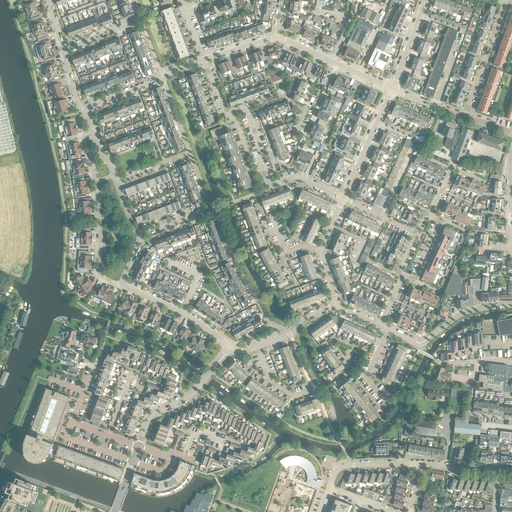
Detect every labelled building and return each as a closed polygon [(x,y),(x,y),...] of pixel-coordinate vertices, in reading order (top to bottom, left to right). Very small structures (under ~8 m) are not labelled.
[(25,5),(27,11),(36,8),(35,5),(38,4),(36,0),(29,0),(26,1),(27,5),(25,5)] [(130,0),(120,4),(121,8),(131,5),(129,1),(130,0)] [(219,4),(216,6),(220,16),(225,14),(225,13),(228,12),(223,0),(221,1),(221,3),(218,4),(219,4)] [(226,0),(223,0),(228,12),(231,11),(236,10),(232,0),(231,0),(230,0),(229,0),(228,0),(227,1),(226,0)] [(291,1),(290,7),(301,8),(302,1),(297,0),(296,2),(291,1)] [(437,9),(439,10),(442,0),(435,0),(434,6),(437,7),(437,9)] [(441,9),(445,10),(449,1),(447,0),(442,0),(439,10),(441,11),(441,9)] [(449,13),(451,14),(455,3),(449,1),(445,10),(449,12),(449,13)] [(496,7),(493,6),(494,3),(487,2),(486,7),(484,9),(494,13),(496,7)] [(461,5),(455,3),(451,14),(450,17),(452,17),(453,15),(453,13),(457,15),(461,5)] [(121,8),(123,13),(132,10),(131,5),(121,8)] [(209,5),(206,6),(211,18),(214,17),(215,18),(220,16),(216,6),(213,7),(213,6),(210,7),(209,5)] [(407,15),(409,10),(398,5),(396,10),(407,15)] [(460,18),(462,19),(467,7),(461,5),(457,15),(461,16),(460,18)] [(211,18),(206,6),(204,7),(204,9),(202,10),(202,11),(199,12),(202,19),(199,20),(200,23),(208,20),(208,19),(211,18)] [(181,13),(179,7),(174,9),(173,7),(160,12),(178,60),(196,53),(193,46),(189,48),(187,43),(191,41),(189,36),(185,38),(184,34),(188,32),(186,27),(181,28),(180,24),(184,22),(182,17),(178,19),(176,14),(181,13)] [(300,16),(301,8),(290,7),(289,12),(295,13),(295,15),(300,16)] [(472,9),(467,7),(462,19),(464,19),(465,17),(469,19),(472,9)] [(38,11),(36,8),(27,11),(29,17),(31,16),(32,20),(42,17),(40,11),(38,11)] [(360,16),(377,24),(381,16),(364,8),(360,16)] [(486,14),(485,16),(492,18),(494,13),(484,9),(483,12),(486,14)] [(134,15),(132,10),(123,13),(125,18),(134,15)] [(272,16),(272,11),(264,10),(263,14),(264,15),(264,20),(270,21),(271,15),(272,16)] [(407,15),(396,10),(394,15),(404,20),(407,15)] [(110,14),(105,15),(109,24),(113,22),(110,14)] [(394,15),(392,20),(402,24),(404,20),(394,15)] [(95,17),(90,19),(93,27),(98,26),(99,28),(95,17)] [(95,17),(99,28),(104,26),(101,17),(96,19),(95,17)] [(34,32),(43,29),(42,25),(45,25),(43,19),(35,21),(36,24),(32,26),(34,32)] [(359,19),(355,26),(371,33),(374,26),(359,19)] [(257,20),(253,22),(257,33),(261,31),(257,20)] [(262,21),(258,23),(257,20),(261,31),(265,29),(265,28),(269,27),(270,23),(263,22),(262,21)] [(392,20),(393,21),(391,25),(390,24),(389,25),(400,29),(402,24),(392,20)] [(295,33),(296,31),(299,33),(301,28),(295,25),(295,22),(292,21),(291,21),(288,21),(287,29),(295,33)] [(488,29),(490,24),(483,21),(483,22),(480,21),(479,23),(482,25),(481,27),(488,29)] [(427,23),(425,29),(435,33),(436,29),(439,29),(441,25),(435,23),(434,26),(427,23)] [(249,24),(244,25),(248,36),(253,34),(249,24)] [(244,37),(248,36),(244,25),(244,26),(240,27),(244,37)] [(389,25),(387,30),(398,34),(400,29),(389,25)] [(459,32),(465,34),(467,28),(467,27),(467,25),(461,26),(459,26),(460,29),(459,32)] [(69,36),(74,35),(71,26),(66,28),(69,36)] [(303,37),(308,39),(313,29),(306,26),(304,31),(305,32),(303,37)] [(358,52),(359,53),(362,54),(371,33),(355,26),(349,39),(347,44),(353,46),(351,50),(358,53),(358,52)] [(458,32),(448,28),(446,33),(456,36),(458,32)] [(43,29),(34,32),(36,38),(38,37),(39,40),(49,37),(47,31),(44,32),(43,29)] [(231,29),(227,30),(231,40),(235,39),(235,41),(236,40),(231,29)] [(236,40),(240,39),(236,29),(232,30),(231,29),(236,40)] [(319,33),(313,29),(308,39),(313,41),(316,36),(317,37),(319,33)] [(429,38),(428,40),(434,42),(436,38),(433,36),(435,33),(425,29),(423,35),(429,38)] [(479,33),(478,36),(485,39),(487,33),(478,30),(477,33),(479,33)] [(129,39),(132,38),(141,35),(139,31),(128,35),(129,39)] [(219,33),(219,35),(222,44),(227,42),(223,32),(219,33)] [(444,37),(454,41),(456,37),(446,33),(444,37)] [(320,45),(326,47),(331,35),(330,37),(323,34),(321,39),(323,40),(320,45)] [(391,47),(395,40),(396,37),(389,34),(388,37),(382,34),(378,41),(391,47)] [(130,39),(131,43),(142,39),(141,35),(132,38),(130,39)] [(337,40),(336,40),(337,38),(337,37),(332,35),(331,35),(326,47),(331,49),(333,44),(335,45),(337,40)] [(477,39),(476,41),(483,44),(485,39),(478,36),(476,35),(475,38),(477,39)] [(444,37),(443,42),(452,46),(454,41),(444,37)] [(501,45),(499,51),(507,54),(511,40),(511,39),(504,37),(501,43),(501,42),(500,45),(501,45)] [(120,38),(115,40),(118,49),(123,47),(120,38)] [(38,46),(40,52),(50,49),(49,46),(51,45),(49,39),(39,42),(40,46),(38,46)] [(133,48),(135,47),(144,43),(142,39),(131,43),(133,48)] [(113,51),(118,49),(115,40),(110,42),(113,51)] [(433,46),(434,42),(428,40),(427,43),(421,40),(419,46),(428,50),(430,46),(433,46)] [(375,48),(376,48),(382,51),(388,54),(391,47),(378,41),(375,48)] [(110,42),(105,43),(109,54),(109,52),(113,51),(110,42)] [(443,42),(441,47),(451,50),(452,46),(443,42)] [(145,48),(144,43),(135,47),(133,48),(134,52),(145,48)] [(356,60),(359,53),(358,52),(358,53),(351,50),(353,46),(347,44),(346,47),(349,49),(346,55),(345,55),(356,60)] [(423,55),(422,57),(428,59),(430,55),(427,53),(428,50),(419,46),(416,52),(423,55)] [(101,47),(96,49),(100,58),(104,56),(101,47)] [(449,55),(451,50),(441,47),(439,51),(449,55)] [(479,55),(481,49),(474,47),(472,53),(479,55)] [(134,52),(136,56),(147,52),(145,48),(134,52)] [(270,55),(267,56),(270,63),(274,62),(273,57),(275,56),(278,57),(281,50),(276,48),(274,49),(274,48),(268,50),(270,55)] [(368,66),(374,68),(382,51),(376,48),(368,66)] [(51,53),(50,49),(40,52),(42,58),(44,58),(45,61),(55,58),(53,52),(51,53)] [(100,60),(99,58),(100,58),(96,49),(92,51),(96,62),(100,60)] [(257,52),(257,53),(260,62),(263,61),(266,65),(270,63),(267,56),(265,57),(262,51),(261,52),(261,50),(257,52)] [(92,51),(87,52),(90,61),(92,61),(93,63),(96,62),(92,51)] [(439,51),(437,56),(447,60),(449,55),(439,51)] [(495,59),(496,59),(493,65),(502,68),(507,54),(499,51),(496,57),(496,56),(495,59)] [(90,64),(90,62),(90,61),(87,52),(82,54),(86,65),(90,64)] [(138,60),(149,56),(147,52),(136,56),(138,60)] [(251,62),(254,69),(255,73),(255,75),(259,74),(256,68),(257,67),(257,63),(260,62),(257,53),(252,55),(254,61),(251,62)] [(285,62),(288,64),(292,55),(287,53),(284,58),(282,57),(279,63),(283,65),(285,62)] [(82,54),(77,56),(80,65),(85,63),(86,65),(82,54)] [(291,69),(294,70),(297,64),(295,63),(297,57),(292,55),(288,64),(291,65),(291,69)] [(478,58),(469,55),(467,61),(476,64),(478,58)] [(72,58),(75,67),(80,65),(77,56),(72,58)] [(138,60),(139,64),(150,60),(149,56),(138,60)] [(246,56),(241,58),(244,67),(247,66),(250,70),(254,69),(251,62),(249,63),(246,56)] [(436,61),(445,64),(447,60),(437,56),(436,61)] [(235,67),(238,74),(241,72),(241,68),(244,67),(241,58),(240,58),(240,57),(236,59),(236,60),(238,65),(235,67)] [(412,63),(422,67),(423,63),(427,63),(428,59),(422,57),(421,60),(415,57),(412,63)] [(44,67),(46,73),(56,70),(55,67),(57,66),(55,60),(45,63),(46,67),(44,67)] [(139,64),(141,69),(152,65),(150,60),(139,64)] [(301,69),(304,71),(307,62),(302,60),(300,65),(297,64),(294,70),(298,72),(301,69)] [(230,61),(224,63),(227,72),(231,71),(234,75),(235,78),(238,76),(237,74),(238,74),(235,67),(232,68),(230,61)] [(436,61),(434,66),(444,69),(445,64),(436,61)] [(476,64),(467,61),(466,61),(465,64),(468,65),(467,67),(474,69),(476,64)] [(306,76),(310,78),(313,71),(310,70),(313,64),(307,62),(304,71),(307,72),(306,76)] [(218,72),(221,79),(225,77),(225,73),(227,72),(224,63),(219,65),(221,71),(218,72)] [(417,72),(416,74),(425,78),(426,75),(424,72),(423,71),(424,68),(422,67),(412,63),(410,69),(417,72)] [(142,73),(145,72),(153,69),(152,65),(141,69),(142,73)] [(432,70),(442,74),(444,69),(434,66),(432,70)] [(462,71),(465,72),(472,75),(474,69),(467,67),(464,66),(462,71)] [(316,76),(319,78),(323,69),(318,67),(315,72),(313,71),(310,78),(313,79),(316,76)] [(489,76),(487,82),(496,86),(501,71),(492,68),(490,74),(489,74),(488,76),(489,76)] [(328,72),(323,69),(319,78),(322,79),(322,83),(326,85),(329,78),(326,77),(328,72)] [(56,70),(46,73),(48,79),(50,79),(51,82),(61,79),(59,73),(57,74),(56,70)] [(432,70),(431,75),(440,78),(442,74),(432,70)] [(132,72),(127,73),(130,82),(135,81),(132,72)] [(463,78),(470,80),(472,75),(465,72),(463,78)] [(121,73),(117,75),(121,86),(126,84),(122,75),(121,73)] [(122,75),(126,84),(130,82),(127,73),(122,75)] [(186,78),(188,83),(198,78),(198,77),(196,74),(186,78)] [(406,80),(416,84),(419,85),(421,79),(424,80),(425,78),(416,74),(415,77),(408,74),(406,80)] [(116,75),(112,77),(115,86),(116,86),(116,87),(120,85),(121,86),(117,75),(116,75)] [(440,78),(431,75),(429,79),(439,83),(440,78)] [(188,83),(189,87),(200,84),(199,79),(202,78),(201,76),(198,77),(198,78),(188,83)] [(333,87),(339,89),(344,79),(343,79),(343,78),(339,76),(338,77),(333,87)] [(109,89),(109,88),(111,88),(107,79),(106,77),(102,78),(106,89),(106,90),(109,89)] [(112,77),(107,79),(111,88),(115,86),(112,77)] [(102,81),(98,82),(101,91),(106,89),(102,78),(101,78),(102,81)] [(349,82),(348,82),(349,81),(344,79),(339,89),(345,92),(349,82)] [(437,88),(439,83),(429,79),(427,84),(437,88)] [(96,93),(97,93),(97,94),(99,93),(99,92),(101,91),(98,82),(97,82),(97,80),(92,82),(96,93)] [(299,80),(297,85),(306,89),(308,84),(299,80)] [(413,91),(416,84),(406,80),(404,86),(411,89),(410,91),(413,91)] [(60,81),(54,83),(54,85),(50,86),(51,90),(50,90),(51,93),(53,97),(55,97),(56,97),(56,96),(63,94),(62,90),(61,90),(60,87),(63,86),(62,83),(60,83),(60,81)] [(261,83),(261,86),(265,94),(269,92),(265,81),(261,83)] [(462,81),(460,87),(466,89),(468,84),(462,81)] [(93,84),(88,86),(91,95),(96,93),(92,82),(93,84)] [(491,100),(496,86),(487,82),(485,88),(484,88),(483,90),(484,90),(482,96),(491,100)] [(202,87),(200,84),(189,87),(191,92),(202,88),(202,87)] [(423,87),(422,88),(435,92),(437,88),(427,84),(426,88),(423,87)] [(304,93),(306,89),(297,85),(295,89),(304,93)] [(83,88),(86,97),(91,95),(88,86),(83,88)] [(193,97),(204,93),(202,89),(205,88),(204,86),(202,87),(202,88),(191,92),(191,93),(191,94),(192,95),(193,96),(193,97)] [(374,95),(375,93),(367,89),(367,88),(362,86),(360,92),(373,98),(374,98),(375,95),(374,95)] [(466,89),(460,87),(456,86),(455,89),(459,90),(458,92),(465,95),(466,89)] [(160,87),(151,90),(149,91),(151,96),(153,95),(162,92),(160,87)] [(251,87),(252,89),(255,97),(260,96),(257,87),(254,88),(254,87),(251,87)] [(242,91),(245,101),(250,99),(247,91),(246,88),(242,90),(242,91)] [(435,92),(422,88),(421,93),(433,97),(435,92)] [(295,89),(293,94),(302,98),(304,93),(295,89)] [(241,103),(245,101),(242,91),(240,92),(239,90),(236,92),(237,95),(241,103)] [(457,96),(456,98),(463,100),(465,95),(458,92),(458,93),(455,91),(453,95),(457,96)] [(153,95),(155,100),(164,97),(162,92),(153,95)] [(373,99),(373,98),(360,92),(356,100),(362,103),(363,101),(370,104),(371,102),(372,102),(373,99)] [(206,98),(205,97),(204,93),(193,97),(194,102),(206,98)] [(293,94),(291,99),(300,103),(302,98),(293,94)] [(194,102),(196,107),(207,103),(206,99),(209,98),(208,96),(205,97),(206,98),(194,102)] [(486,114),(491,100),(482,96),(480,102),(479,102),(478,104),(479,105),(477,111),(486,114)] [(166,102),(164,97),(155,100),(157,105),(166,102)] [(336,108),(334,107),(336,102),(326,97),(323,103),(336,109),(336,108)] [(463,100),(456,98),(453,97),(450,104),(456,106),(456,104),(461,106),(463,100)] [(55,103),(56,106),(54,106),(55,109),(56,109),(57,114),(59,113),(59,114),(60,113),(68,111),(66,106),(65,104),(68,103),(67,99),(55,103)] [(144,108),(141,99),(136,101),(139,110),(144,108)] [(136,101),(131,103),(135,112),(139,110),(136,101)] [(292,112),(291,110),(288,101),(283,103),(286,112),(287,114),(292,112)] [(156,111),(159,110),(167,106),(166,102),(157,105),(155,106),(156,111)] [(4,103),(0,103),(0,153),(15,150),(4,103)] [(131,103),(126,105),(130,114),(130,116),(135,114),(135,112),(131,103)] [(196,107),(198,111),(209,107),(209,106),(207,103),(196,107)] [(278,105),(281,114),(286,112),(283,103),(278,105)] [(321,106),(322,107),(321,108),(327,111),(325,114),(329,116),(332,117),(336,109),(323,103),(322,103),(321,106)] [(357,104),(354,109),(366,115),(366,114),(367,114),(368,112),(367,111),(368,109),(357,104)] [(397,118),(397,117),(402,106),(396,104),(391,115),(397,118)] [(210,108),(212,107),(211,105),(209,106),(209,107),(198,111),(200,116),(211,112),(210,108)] [(278,105),(273,107),(276,115),(281,114),(278,105)] [(122,106),(117,108),(120,117),(125,115),(122,106)] [(400,116),(404,118),(408,109),(402,106),(397,117),(399,118),(400,116)] [(272,117),(276,115),(273,107),(268,108),(272,117)] [(117,108),(112,110),(115,119),(120,117),(117,108)] [(272,117),(268,108),(263,109),(263,110),(267,119),(272,117)] [(261,110),(261,111),(259,112),(262,121),(267,119),(263,110),(263,109),(261,110)] [(351,117),(357,120),(358,118),(363,120),(364,118),(365,118),(366,115),(354,109),(353,113),(351,112),(349,117),(351,117)] [(406,121),(408,122),(413,111),(408,109),(404,118),(407,120),(406,121)] [(107,112),(111,121),(115,119),(112,110),(107,112)] [(104,113),(102,114),(106,123),(107,125),(111,123),(111,121),(107,112),(107,111),(104,112),(104,113)] [(161,114),(162,119),(171,116),(169,111),(161,114)] [(329,116),(325,114),(319,111),(318,114),(317,114),(316,116),(317,117),(321,119),(319,122),(322,123),(327,125),(328,122),(327,122),(329,116)] [(415,123),(419,114),(413,111),(408,122),(410,123),(411,121),(415,123)] [(200,116),(202,121),(213,117),(212,116),(211,112),(200,116)] [(101,124),(106,123),(102,114),(98,115),(101,124)] [(418,127),(420,127),(425,116),(419,114),(415,123),(419,125),(418,127)] [(202,121),(204,126),(211,123),(215,122),(213,118),(216,117),(215,115),(212,116),(213,117),(202,121)] [(162,125),(173,121),(171,116),(162,119),(160,120),(162,125)] [(426,128),(427,128),(431,119),(425,116),(420,127),(422,128),(423,127),(426,128)] [(351,117),(347,125),(359,130),(361,127),(360,127),(361,125),(356,123),(357,120),(351,117)] [(64,131),(77,128),(76,125),(75,125),(74,122),(71,123),(70,119),(61,121),(64,131)] [(162,125),(164,130),(175,126),(173,121),(162,125)] [(452,158),(462,162),(463,159),(466,160),(467,158),(468,156),(469,153),(470,150),(466,149),(470,139),(477,141),(476,142),(501,151),(504,142),(487,136),(488,134),(485,132),(484,134),(480,133),(479,135),(472,133),(473,132),(463,128),(462,131),(455,129),(456,124),(447,121),(442,135),(448,137),(444,147),(453,150),(452,153),(454,153),(452,158)] [(314,123),(311,129),(321,134),(322,134),(325,129),(327,130),(329,126),(327,125),(322,123),(320,126),(314,123)] [(358,131),(359,130),(347,125),(345,131),(343,130),(342,132),(349,136),(350,136),(351,134),(356,136),(357,134),(358,134),(359,131),(358,131)] [(146,127),(147,130),(150,139),(155,137),(152,128),(149,129),(148,126),(146,127)] [(164,130),(165,134),(176,130),(175,126),(164,130)] [(249,184),(256,181),(254,177),(248,179),(245,172),(252,169),(250,164),(243,167),(240,160),(247,157),(245,152),(238,155),(235,147),(242,145),(241,140),(234,143),(231,135),(238,133),(237,130),(230,132),(229,128),(224,130),(223,126),(210,131),(213,139),(219,137),(239,192),(251,187),(249,184)] [(268,131),(270,136),(279,132),(277,127),(268,131)] [(66,140),(75,138),(74,135),(77,134),(76,131),(77,131),(77,128),(64,131),(66,140)] [(310,129),(309,133),(310,133),(309,135),(319,139),(321,134),(311,129),(311,130),(310,129)] [(145,140),(150,139),(147,130),(142,131),(145,140)] [(167,139),(170,138),(178,135),(176,130),(165,134),(167,139)] [(142,131),(137,133),(140,142),(145,140),(142,131)] [(131,133),(132,135),(136,144),(140,142),(137,133),(134,134),(133,132),(131,133)] [(281,137),(279,132),(270,136),(272,140),(281,137)] [(353,144),(352,144),(353,141),(347,139),(349,136),(342,132),(340,136),(342,136),(339,142),(351,147),(351,146),(352,147),(353,144)] [(383,132),(381,137),(390,142),(392,138),(394,139),(395,137),(398,138),(399,136),(391,132),(390,135),(383,132)] [(122,136),(123,139),(126,148),(131,146),(128,137),(127,134),(122,136)] [(180,140),(178,135),(170,138),(171,143),(180,140)] [(273,143),(274,145),(283,142),(281,137),(272,140),(272,141),(271,141),(272,143),(273,143)] [(389,145),(390,142),(381,137),(378,143),(385,146),(384,149),(389,151),(391,147),(389,145)] [(112,140),(113,142),(116,151),(121,149),(118,140),(117,138),(112,140)] [(414,142),(407,139),(403,146),(409,149),(411,148),(418,151),(422,143),(415,140),(414,142)] [(68,150),(81,148),(80,145),(79,145),(79,142),(76,143),(75,140),(66,141),(68,150)] [(113,142),(108,144),(112,153),(116,151),(113,142)] [(285,147),(283,142),(274,145),(273,146),(275,150),(276,150),(285,147)] [(351,148),(350,148),(351,147),(339,142),(337,147),(335,146),(334,150),(341,153),(342,150),(348,153),(349,150),(350,151),(351,148)] [(173,148),(175,153),(184,150),(182,145),(173,148)] [(276,150),(277,155),(286,151),(289,150),(287,146),(285,147),(276,150)] [(81,148),(68,150),(69,159),(78,158),(78,155),(81,154),(81,151),(81,148)] [(376,148),(373,154),(383,158),(384,155),(388,155),(389,151),(384,149),(383,151),(376,148)] [(289,159),(286,151),(277,155),(279,160),(280,159),(281,160),(283,161),(284,160),(289,159)] [(306,163),(309,164),(313,155),(310,153),(309,155),(301,151),(297,160),(298,160),(297,161),(301,163),(301,162),(305,164),(306,163)] [(381,162),(383,158),(373,154),(371,160),(377,163),(376,165),(382,168),(383,164),(381,162)] [(342,165),(345,160),(343,159),(337,157),(333,155),(331,160),(342,165)] [(417,169),(418,167),(422,159),(417,157),(416,159),(414,158),(410,166),(417,169)] [(71,169),(84,167),(84,164),(83,164),(82,162),(79,162),(79,159),(69,160),(71,169)] [(418,167),(423,169),(426,161),(422,159),(418,167)] [(340,170),(342,165),(331,160),(329,165),(340,170)] [(423,169),(427,171),(431,163),(426,161),(423,169)] [(431,163),(427,171),(426,174),(431,176),(436,165),(431,163)] [(327,170),(338,175),(340,170),(329,165),(327,170)] [(368,165),(366,171),(375,175),(377,171),(380,172),(381,172),(381,173),(382,172),(384,172),(385,171),(386,170),(382,168),(376,165),(375,168),(368,165)] [(431,176),(436,178),(440,167),(436,165),(431,176)] [(72,178),(82,177),(81,174),(84,173),(84,171),(85,171),(84,167),(71,169),(72,178)] [(440,180),(441,178),(445,170),(440,167),(436,178),(440,180)] [(181,177),(183,176),(192,173),(191,168),(182,171),(179,172),(181,177)] [(336,180),(338,175),(327,170),(324,175),(336,180)] [(173,185),(168,171),(163,173),(166,182),(169,181),(171,186),(173,185)] [(369,182),(374,184),(376,181),(373,178),(375,175),(366,171),(363,176),(370,179),(369,182)] [(158,175),(154,177),(157,185),(159,184),(161,187),(163,187),(158,175)] [(330,184),(330,183),(334,185),(336,180),(324,175),(322,180),(327,182),(326,182),(330,184)] [(457,189),(457,188),(462,177),(458,175),(452,187),(457,189)] [(457,188),(458,189),(462,190),(467,180),(462,178),(462,177),(457,188)] [(73,179),(74,189),(87,187),(87,183),(86,183),(86,181),(83,181),(82,178),(73,179)] [(151,191),(153,190),(149,179),(144,180),(147,189),(150,188),(151,191)] [(494,181),(494,187),(501,188),(502,182),(498,181),(499,180),(495,179),(494,181)] [(472,180),(471,182),(467,180),(462,190),(466,192),(467,190),(468,190),(472,180)] [(477,182),(472,180),(468,190),(472,192),(477,182)] [(186,189),(197,185),(195,181),(186,184),(184,185),(186,189)] [(361,181),(358,187),(368,191),(369,188),(372,188),(374,184),(369,182),(367,184),(361,181)] [(144,197),(144,196),(139,182),(134,184),(138,193),(140,192),(141,194),(143,194),(144,197)] [(482,184),(477,182),(472,192),(477,194),(482,184)] [(486,186),(482,184),(477,194),(482,197),(486,186)] [(186,189),(187,193),(198,189),(197,185),(186,189)] [(125,188),(128,196),(130,195),(132,198),(134,197),(130,186),(125,188)] [(88,190),(87,187),(74,189),(76,198),(85,196),(84,193),(87,192),(87,190),(88,190)] [(369,192),(368,191),(358,187),(356,193),(360,195),(358,199),(362,201),(362,202),(368,204),(370,198),(368,196),(369,192)] [(408,187),(407,189),(403,187),(399,196),(404,198),(409,187),(408,187)] [(404,198),(409,200),(414,189),(409,187),(404,198)] [(290,188),(285,190),(288,199),(293,197),(290,188)] [(200,193),(198,189),(187,193),(189,198),(191,197),(200,193)] [(299,198),(303,200),(307,191),(302,189),(299,198)] [(413,202),(414,199),(418,191),(414,189),(409,200),(413,202)] [(285,190),(280,192),(284,201),(288,199),(285,190)] [(312,194),(307,191),(303,200),(308,202),(312,194)] [(414,199),(419,202),(423,193),(418,191),(414,199)] [(280,192),(276,194),(279,202),(284,201),(280,192)] [(379,193),(374,204),(382,208),(387,197),(381,195),(379,193)] [(419,202),(424,204),(427,196),(423,193),(419,202)] [(427,196),(424,204),(429,206),(432,198),(433,195),(429,193),(427,196)] [(274,204),(279,202),(276,194),(271,195),(274,204)] [(308,202),(313,204),(317,196),(312,194),(308,202)] [(271,195),(266,197),(269,206),(274,204),(271,195)] [(313,204),(317,206),(321,198),(317,196),(313,204)] [(261,199),(264,208),(269,206),(266,197),(261,199)] [(76,199),(77,208),(90,207),(90,203),(89,204),(88,201),(85,201),(85,198),(76,199)] [(177,202),(174,203),(177,212),(182,210),(178,198),(176,199),(177,202)] [(317,206),(322,208),(326,200),(321,198),(317,206)] [(327,211),(331,202),(326,200),(322,208),(327,211)] [(173,213),(177,212),(174,203),(171,204),(170,201),(168,202),(173,213)] [(446,201),(441,212),(446,214),(450,204),(451,203),(446,201)] [(163,217),(168,215),(165,207),(162,208),(160,202),(158,203),(163,217)] [(241,206),(243,211),(253,207),(252,202),(241,206)] [(455,206),(450,204),(446,214),(450,216),(455,206)] [(455,206),(450,216),(455,218),(458,212),(460,208),(455,206)] [(90,210),(90,207),(77,208),(78,219),(87,218),(87,213),(90,213),(89,210),(90,210)] [(243,211),(244,215),(255,211),(253,207),(243,211)] [(404,207),(402,212),(413,217),(415,212),(404,207)] [(153,221),(158,219),(155,210),(152,212),(151,208),(149,209),(153,221)] [(244,215),(246,219),(256,215),(255,211),(244,215)] [(351,225),(353,222),(356,213),(352,211),(350,214),(348,213),(345,220),(347,221),(347,223),(351,225)] [(144,224),(149,222),(145,214),(142,215),(141,212),(140,213),(144,224)] [(410,223),(413,217),(402,212),(399,219),(401,220),(403,218),(406,219),(405,221),(410,223)] [(454,220),(459,222),(462,214),(458,212),(455,218),(454,220)] [(139,226),(144,224),(140,213),(137,213),(139,217),(136,218),(139,226)] [(353,222),(357,224),(361,216),(362,215),(359,213),(358,214),(356,213),(353,222)] [(484,222),(484,223),(495,224),(495,217),(492,217),(493,215),(487,215),(487,214),(481,213),(474,213),(473,215),(484,216),(484,220),(484,221),(484,222)] [(459,222),(463,224),(467,216),(462,214),(459,222)] [(246,219),(248,223),(258,219),(256,215),(246,219)] [(361,229),(362,226),(366,218),(361,216),(357,224),(360,225),(359,228),(361,229)] [(468,226),(472,218),(467,216),(463,224),(468,226)] [(313,217),(311,222),(320,226),(322,221),(313,217)] [(367,218),(366,218),(362,226),(366,228),(370,220),(370,219),(368,218),(367,218)] [(248,223),(249,227),(260,223),(258,219),(248,223)] [(204,223),(206,229),(215,226),(213,220),(204,223)] [(366,228),(371,231),(375,222),(374,222),(375,221),(373,220),(372,221),(370,220),(366,228)] [(311,222),(309,227),(318,231),(320,226),(311,222)] [(379,234),(382,228),(379,226),(380,224),(375,222),(371,231),(376,233),(379,234)] [(249,227),(251,232),(261,228),(260,223),(249,227)] [(474,231),(485,232),(485,229),(494,230),(495,224),(484,223),(483,229),(482,229),(482,228),(473,227),(473,230),(474,231)] [(315,235),(318,231),(309,227),(307,231),(315,235)] [(445,227),(443,232),(452,236),(454,231),(445,227)] [(79,238),(92,238),(92,235),(91,235),(91,232),(88,232),(88,228),(79,228),(79,238)] [(251,232),(252,236),(263,232),(261,228),(251,232)] [(188,229),(183,231),(186,240),(191,238),(188,229)] [(208,233),(210,238),(218,235),(216,230),(208,233)] [(307,231),(305,236),(313,240),(315,235),(307,231)] [(338,231),(336,236),(348,241),(350,237),(338,231)] [(476,240),(479,240),(487,241),(487,235),(485,234),(485,232),(474,231),(474,233),(477,234),(476,240)] [(264,236),(263,232),(252,236),(254,240),(264,236)] [(392,237),(395,238),(400,241),(403,242),(405,237),(394,232),(392,237)] [(443,232),(441,236),(452,241),(454,237),(452,236),(443,232)] [(169,237),(172,245),(177,243),(174,235),(169,237)] [(254,240),(255,244),(266,240),(264,236),(254,240)] [(302,241),(311,245),(313,240),(305,236),(302,241)] [(334,241),(343,245),(345,246),(348,241),(336,236),(336,237),(335,236),(334,238),(335,239),(334,241)] [(449,246),(452,241),(441,236),(441,237),(439,241),(449,246)] [(79,249),(88,249),(88,244),(91,244),(91,242),(92,242),(92,238),(79,238),(79,249)] [(168,249),(167,247),(164,238),(159,240),(162,248),(163,250),(168,249)] [(403,242),(400,241),(395,238),(393,243),(401,247),(403,242)] [(211,248),(213,247),(222,244),(220,239),(211,243),(209,243),(211,248)] [(156,246),(152,247),(155,251),(162,248),(159,240),(154,242),(156,246)] [(255,244),(257,249),(268,245),(266,240),(255,244)] [(487,241),(479,240),(479,243),(475,243),(475,248),(478,248),(478,247),(486,248),(487,241)] [(333,243),(332,245),(341,249),(343,245),(334,241),(333,241),(332,243),(333,243)] [(439,241),(437,246),(445,250),(447,251),(449,246),(439,241)] [(393,243),(390,248),(399,251),(401,247),(393,243)] [(333,255),(338,255),(341,249),(332,245),(330,250),(334,252),(333,255)] [(443,254),(445,250),(437,246),(435,250),(443,254)] [(146,250),(144,255),(152,259),(155,251),(152,247),(150,250),(148,249),(147,251),(146,250)] [(259,253),(261,258),(271,252),(268,248),(259,253)] [(396,256),(399,251),(390,248),(388,252),(396,256)] [(78,261),(91,262),(91,258),(90,258),(91,256),(88,256),(88,251),(79,250),(78,261)] [(435,250),(433,255),(441,259),(443,254),(435,250)] [(273,256),(271,252),(261,258),(263,261),(273,256)] [(496,263),(496,261),(497,254),(490,253),(490,256),(488,256),(488,262),(496,263)] [(227,259),(225,254),(217,257),(218,262),(227,259)] [(311,258),(309,254),(300,257),(302,262),(311,258)] [(390,265),(392,260),(380,254),(379,257),(383,258),(381,261),(390,265)] [(506,261),(503,261),(503,254),(497,254),(496,261),(502,262),(502,268),(507,269),(506,261)] [(154,259),(152,259),(144,255),(143,255),(142,257),(141,259),(152,264),(154,259)] [(330,260),(331,265),(340,262),(338,255),(333,255),(333,257),(331,257),(332,259),(330,260)] [(433,255),(430,260),(439,263),(441,259),(433,255)] [(273,256),(263,261),(266,265),(275,260),(273,256)] [(476,265),(486,266),(487,257),(477,256),(476,265)] [(313,263),(311,258),(302,262),(304,267),(313,263)] [(139,264),(147,268),(149,269),(151,264),(152,264),(141,259),(140,262),(140,261),(139,263),(139,264)] [(277,264),(275,260),(266,265),(268,269),(277,264)] [(437,268),(439,263),(430,260),(428,264),(437,268)] [(91,262),(78,261),(77,271),(86,272),(86,267),(90,268),(90,265),(91,265),(91,262)] [(221,267),(223,271),(231,267),(228,262),(221,267)] [(331,265),(333,270),(342,267),(340,262),(331,265)] [(304,267),(305,271),(315,268),(313,263),(304,267)] [(145,272),(147,268),(139,264),(137,269),(145,272)] [(280,268),(277,264),(268,269),(270,273),(280,268)] [(367,277),(368,274),(372,266),(367,264),(363,272),(362,275),(367,277)] [(439,269),(437,268),(428,264),(426,269),(434,273),(436,274),(439,269)] [(460,265),(456,264),(452,274),(461,277),(460,265)] [(372,279),(373,276),(377,268),(372,266),(368,274),(367,277),(372,279)] [(234,271),(231,267),(223,271),(226,276),(234,271)] [(280,268),(270,273),(272,277),(282,272),(280,268)] [(316,273),(315,268),(305,271),(307,276),(316,273)] [(373,276),(377,278),(380,273),(381,270),(377,268),(373,276)] [(137,269),(135,273),(145,278),(145,276),(144,275),(145,272),(137,269)] [(426,269),(424,273),(432,277),(434,273),(426,269)] [(227,278),(228,280),(236,275),(237,275),(236,273),(235,273),(234,271),(226,276),(223,277),(225,279),(227,278)] [(335,274),(337,279),(346,276),(344,271),(335,274)] [(284,276),(282,272),(272,277),(274,281),(284,276)] [(133,278),(141,282),(142,279),(144,280),(145,278),(135,273),(133,278)] [(318,278),(316,273),(307,276),(309,281),(318,278)] [(376,281),(381,283),(385,275),(380,273),(377,278),(376,281)] [(430,282),(432,277),(424,273),(421,278),(430,282)] [(465,295),(463,295),(461,295),(460,277),(451,274),(443,296),(460,295),(460,299),(458,299),(458,300),(457,300),(458,309),(463,308),(463,307),(463,301),(465,301),(465,295)] [(77,287),(77,288),(89,280),(87,276),(83,278),(81,275),(73,280),(75,284),(75,285),(76,287),(77,287)] [(239,280),(236,275),(228,280),(231,285),(239,280)] [(381,283),(386,285),(389,277),(385,275),(381,283)] [(286,279),(284,276),(274,281),(277,285),(286,279)] [(339,284),(347,281),(346,276),(337,279),(339,284)] [(394,279),(389,277),(386,285),(390,287),(394,279)] [(462,283),(463,295),(465,295),(465,301),(463,301),(463,307),(475,305),(474,291),(481,290),(483,277),(482,279),(468,279),(468,283),(462,283)] [(289,284),(286,279),(277,285),(279,289),(289,284)] [(92,285),(89,280),(77,288),(78,288),(78,289),(79,291),(80,291),(82,295),(91,290),(89,287),(92,285)] [(154,288),(159,290),(163,282),(158,280),(154,288)] [(231,285),(233,289),(241,285),(239,280),(231,285)] [(163,292),(167,284),(163,282),(159,290),(163,292)] [(163,292),(168,294),(172,286),(173,284),(168,282),(167,284),(163,292)] [(244,289),(241,285),(233,289),(235,291),(232,293),(234,295),(244,289)] [(340,289),(342,294),(351,290),(350,288),(353,287),(352,285),(349,286),(340,289)] [(92,296),(102,300),(107,288),(104,286),(104,287),(101,286),(100,289),(96,287),(92,296)] [(173,296),(177,288),(172,286),(168,294),(168,295),(170,296),(171,295),(173,296)] [(405,296),(410,298),(415,288),(410,286),(405,296)] [(498,292),(498,287),(498,288),(496,288),(496,292),(489,292),(489,302),(498,301),(498,292)] [(498,301),(511,300),(511,292),(508,292),(508,296),(502,296),(502,292),(501,292),(501,287),(498,287),(498,292),(498,301)] [(110,289),(107,288),(102,300),(111,304),(115,296),(111,294),(112,291),(110,290),(110,289)] [(173,296),(177,298),(181,290),(177,288),(173,296)] [(415,288),(410,298),(415,300),(419,291),(415,289),(415,288)] [(234,295),(236,299),(246,293),(244,289),(234,295)] [(186,292),(181,290),(177,298),(182,301),(186,292)] [(318,291),(321,300),(326,298),(322,290),(318,291)] [(316,302),(321,300),(318,291),(313,293),(316,302)] [(423,293),(419,291),(415,300),(420,302),(425,291),(423,293)] [(429,293),(425,291),(420,302),(421,300),(425,302),(424,304),(429,293)] [(236,299),(239,303),(249,298),(246,293),(236,299)] [(308,295),(311,304),(316,302),(313,293),(308,295)] [(429,293),(424,304),(429,306),(434,295),(429,293)] [(350,303),(354,305),(358,297),(353,294),(350,303)] [(307,306),(311,304),(308,295),(303,297),(307,306)] [(429,306),(434,308),(439,297),(434,295),(429,306)] [(298,298),(302,307),(307,306),(303,297),(298,298)] [(354,305),(359,307),(363,299),(358,297),(354,305)] [(359,307),(364,309),(367,301),(369,298),(366,297),(365,300),(363,299),(359,307)] [(251,302),(249,298),(239,303),(242,309),(249,305),(249,304),(251,302)] [(294,300),(297,309),(302,307),(298,298),(294,300)] [(130,301),(129,302),(124,299),(120,307),(126,309),(125,311),(133,314),(137,304),(130,301)] [(445,319),(447,318),(448,317),(447,316),(447,315),(449,311),(450,308),(446,306),(449,301),(445,299),(441,305),(443,306),(440,310),(439,309),(436,314),(438,316),(437,318),(439,319),(441,317),(445,319)] [(199,300),(194,308),(195,308),(195,309),(198,311),(198,310),(199,311),(204,303),(199,300)] [(289,302),(292,311),(297,309),(294,300),(289,302)] [(372,303),(367,301),(364,309),(368,311),(372,303)] [(381,307),(379,306),(381,303),(378,302),(377,305),(373,313),(378,315),(381,307)] [(199,311),(203,313),(208,306),(204,303),(199,311)] [(368,311),(373,313),(377,305),(372,303),(368,311)] [(141,306),(136,317),(135,318),(136,320),(142,322),(144,322),(144,321),(145,321),(150,310),(141,306)] [(208,306),(203,313),(207,316),(212,309),(208,306)] [(211,319),(216,312),(212,309),(207,316),(211,319)] [(29,312),(23,310),(19,324),(25,326),(29,312)] [(155,325),(160,315),(153,311),(148,322),(155,325)] [(393,322),(398,325),(403,313),(399,311),(393,322)] [(215,322),(220,315),(216,312),(211,319),(215,322)] [(252,315),(254,318),(258,326),(263,323),(257,313),(252,315)] [(398,325),(398,324),(403,326),(407,317),(402,315),(404,313),(403,313),(398,325)] [(220,325),(225,318),(220,315),(215,322),(220,325)] [(330,316),(326,320),(332,327),(336,324),(330,316)] [(161,327),(167,330),(172,320),(166,317),(163,323),(159,321),(157,328),(159,329),(161,327)] [(403,326),(407,329),(412,319),(407,317),(403,326)] [(249,320),(254,328),(258,326),(254,318),(249,320)] [(511,318),(497,321),(500,336),(511,333),(511,318)] [(416,321),(412,319),(407,329),(412,331),(417,319),(416,321)] [(416,333),(417,333),(422,321),(417,319),(412,331),(417,333),(416,333)] [(174,337),(175,335),(177,332),(178,331),(175,329),(178,323),(172,320),(167,330),(173,333),(171,335),(174,337)] [(245,323),(249,331),(254,328),(249,320),(245,323)] [(326,320),(322,323),(327,330),(332,327),(326,320)] [(345,331),(349,322),(344,320),(340,328),(345,331)] [(422,322),(422,321),(417,333),(421,335),(426,326),(421,323),(422,322)] [(353,324),(349,322),(345,331),(349,333),(353,324)] [(244,333),(245,333),(249,331),(245,323),(240,325),(245,333),(244,333)] [(323,333),(327,330),(322,323),(318,326),(323,333)] [(353,324),(349,333),(354,335),(358,326),(353,324)] [(236,328),(240,336),(245,333),(244,333),(245,333),(240,325),(236,328)] [(179,333),(177,332),(175,335),(177,336),(177,337),(178,337),(177,339),(177,340),(178,341),(180,342),(181,342),(182,342),(183,341),(184,341),(190,331),(183,326),(179,333)] [(232,332),(236,338),(240,336),(236,328),(235,326),(227,330),(231,332),(232,332)] [(318,326),(314,329),(319,336),(323,333),(318,326)] [(359,337),(363,328),(358,326),(354,335),(359,337)] [(363,339),(367,330),(363,328),(359,337),(363,339)] [(309,332),(315,339),(319,336),(314,329),(309,332)] [(62,345),(69,347),(70,344),(72,345),(76,332),(67,330),(66,334),(65,334),(64,334),(63,335),(63,336),(64,337),(65,338),(64,341),(63,341),(62,345)] [(368,341),(372,333),(367,330),(363,339),(368,341)] [(475,334),(471,334),(472,345),(475,345),(479,345),(479,347),(482,347),(481,331),(478,332),(475,333),(475,334)] [(23,334),(18,333),(13,348),(18,349),(23,334)] [(87,344),(90,336),(90,335),(83,333),(83,335),(79,333),(77,338),(81,339),(80,342),(87,344)] [(373,343),(377,335),(372,333),(368,341),(373,343)] [(468,337),(464,337),(465,348),(468,347),(472,347),(472,353),(476,352),(475,345),(472,345),(471,334),(471,335),(468,336),(468,337)] [(86,346),(93,348),(94,345),(98,346),(99,343),(100,339),(96,337),(96,338),(90,336),(87,344),(86,346)] [(191,347),(194,350),(201,338),(198,336),(196,338),(194,337),(188,345),(191,347)] [(469,355),(468,347),(465,348),(464,337),(461,338),(461,339),(457,339),(458,350),(461,350),(465,350),(465,355),(469,355)] [(205,341),(201,338),(194,350),(197,352),(198,351),(201,353),(206,345),(203,343),(205,341)] [(451,351),(451,353),(454,352),(454,353),(458,353),(458,358),(462,357),(461,350),(458,350),(457,339),(457,340),(454,341),(454,342),(450,342),(451,351)] [(396,348),(406,353),(408,348),(398,344),(397,346),(392,344),(391,346),(394,347),(396,348)] [(105,359),(115,362),(116,360),(117,358),(121,359),(122,355),(129,358),(130,357),(131,352),(135,354),(136,350),(137,349),(129,346),(128,348),(127,347),(126,349),(126,350),(123,349),(123,350),(121,349),(119,353),(114,351),(112,356),(108,354),(107,359),(105,359)] [(288,346),(280,349),(281,354),(290,351),(288,346)] [(328,346),(321,351),(319,353),(322,356),(331,350),(328,346)] [(406,353),(396,348),(394,352),(404,357),(406,353)] [(135,354),(135,355),(133,359),(136,360),(136,361),(138,362),(138,361),(141,353),(142,352),(136,350),(135,354)] [(333,353),(331,350),(322,356),(324,360),(333,353)] [(16,353),(12,351),(6,367),(11,368),(16,353)] [(61,360),(67,362),(71,363),(72,360),(74,360),(76,353),(67,351),(65,357),(62,356),(61,360)] [(283,359),(292,355),(290,351),(281,354),(283,359)] [(455,360),(454,353),(454,352),(451,353),(451,351),(447,352),(447,353),(440,353),(440,361),(455,360)] [(394,352),(392,356),(402,361),(404,357),(394,352)] [(138,361),(138,362),(141,363),(140,364),(142,365),(146,355),(141,353),(138,361)] [(336,357),(333,353),(324,360),(327,364),(336,357)] [(294,360),(292,355),(283,359),(285,363),(294,360)] [(392,356),(390,360),(400,365),(402,361),(392,356)] [(144,366),(149,367),(149,368),(152,360),(153,359),(147,357),(144,366)] [(339,361),(336,357),(327,364),(330,367),(339,361)] [(225,367),(229,370),(236,362),(233,359),(225,367)] [(156,363),(157,363),(157,362),(152,360),(149,368),(149,367),(149,368),(153,370),(156,363)] [(287,368),(296,365),(294,360),(285,363),(287,368)] [(385,360),(384,362),(387,364),(388,364),(388,365),(398,369),(400,365),(390,360),(389,362),(385,360)] [(330,367),(332,371),(341,364),(339,361),(330,367)] [(77,364),(71,363),(67,362),(66,365),(69,366),(67,372),(77,375),(79,368),(76,368),(77,364)] [(236,362),(229,370),(232,373),(240,365),(236,362)] [(153,371),(157,373),(158,373),(161,365),(161,366),(161,365),(157,363),(156,363),(153,370),(153,371)] [(490,363),(490,369),(490,371),(488,371),(488,373),(492,373),(491,375),(480,374),(479,381),(484,382),(483,388),(493,389),(492,390),(502,392),(502,391),(505,391),(505,392),(511,393),(511,392),(511,367),(508,367),(508,366),(490,363)] [(344,368),(341,364),(332,371),(335,375),(344,368)] [(165,368),(166,368),(166,367),(161,366),(161,365),(158,373),(157,373),(157,374),(162,376),(165,368)] [(232,373),(235,377),(243,369),(240,365),(232,373)] [(235,377),(238,380),(246,372),(245,370),(248,366),(246,365),(244,367),(243,369),(235,377)] [(296,365),(287,368),(289,373),(297,370),(296,365)] [(388,365),(386,369),(397,373),(398,369),(388,365)] [(442,378),(447,380),(448,380),(450,374),(444,372),(445,369),(438,366),(433,377),(441,380),(442,378)] [(162,377),(167,378),(170,370),(166,368),(165,368),(162,376),(162,377)] [(386,369),(384,373),(395,377),(397,373),(386,369)] [(170,370),(167,378),(167,379),(167,380),(163,390),(163,391),(162,392),(167,394),(172,396),(173,391),(175,392),(177,387),(175,386),(177,381),(175,381),(177,376),(169,373),(170,370)] [(297,370),(289,373),(290,378),(299,375),(297,370)] [(9,373),(4,371),(0,378),(0,384),(4,386),(9,373)] [(246,372),(238,380),(242,383),(250,375),(246,372)] [(384,373),(383,377),(393,382),(395,377),(384,373)] [(299,375),(290,378),(292,383),(301,379),(299,375)] [(97,380),(107,384),(110,384),(111,380),(109,379),(99,376),(97,380)] [(375,412),(379,409),(376,405),(372,408),(365,400),(369,397),(366,393),(362,396),(355,388),(359,385),(356,381),(352,384),(348,380),(348,381),(345,377),(341,380),(339,377),(333,382),(368,425),(378,416),(375,412)] [(381,381),(385,383),(391,386),(393,382),(383,377),(381,381)] [(246,387),(250,389),(256,380),(252,378),(246,387)] [(256,380),(250,389),(253,392),(260,383),(256,380)] [(257,395),(263,385),(260,383),(253,392),(257,395)] [(261,397),(267,388),(263,385),(257,395),(261,397)] [(23,447),(23,448),(23,450),(23,451),(24,454),(26,457),(29,460),(32,461),(35,462),(39,462),(42,461),(43,461),(45,459),(46,459),(48,457),(48,456),(49,453),(55,456),(59,446),(53,443),(63,416),(70,397),(59,393),(56,392),(47,389),(44,388),(42,393),(44,394),(42,399),(40,398),(38,404),(40,405),(38,410),(36,409),(34,415),(36,415),(35,420),(33,419),(30,425),(32,426),(31,431),(29,430),(28,431),(30,432),(29,435),(27,434),(25,439),(24,443),(24,444),(23,447)] [(267,388),(261,397),(264,400),(271,390),(267,388)] [(428,397),(433,397),(433,399),(438,400),(439,398),(442,399),(442,395),(449,396),(450,389),(443,388),(442,390),(429,388),(428,397)] [(158,393),(157,396),(160,397),(160,398),(165,399),(167,394),(162,392),(163,391),(159,390),(159,391),(155,390),(154,392),(158,393)] [(271,390),(264,400),(268,402),(275,393),(271,390)] [(272,405),(278,396),(275,393),(268,402),(272,405)] [(152,394),(150,399),(154,401),(153,401),(158,403),(160,398),(160,397),(157,396),(152,394)] [(100,395),(100,396),(98,399),(110,404),(111,399),(103,396),(102,396),(100,395)] [(276,407),(282,398),(278,396),(272,405),(276,407)] [(152,406),(153,401),(154,401),(150,399),(146,397),(144,402),(147,404),(152,406)] [(279,410),(286,401),(282,398),(276,407),(279,410)] [(97,404),(108,408),(110,404),(98,399),(97,404)] [(320,409),(316,399),(311,400),(315,411),(320,409)] [(145,409),(147,404),(144,402),(139,400),(137,405),(143,408),(145,409)] [(211,400),(210,403),(207,411),(208,411),(211,412),(215,403),(215,402),(211,400)] [(315,411),(311,400),(307,402),(311,412),(315,411)] [(205,401),(204,406),(202,412),(207,413),(208,411),(207,411),(210,403),(205,401)] [(283,412),(289,403),(286,401),(279,410),(283,412)] [(311,412),(307,402),(303,403),(307,414),(311,412)] [(211,413),(215,415),(218,406),(219,406),(219,405),(215,403),(211,412),(211,413)] [(303,403),(299,405),(303,415),(307,414),(303,403)] [(97,404),(95,408),(107,412),(108,408),(97,404)] [(133,406),(132,409),(141,413),(143,408),(137,405),(134,404),(133,404),(132,405),(133,406)] [(295,407),(298,417),(303,415),(299,405),(295,407)] [(218,420),(219,419),(218,419),(219,417),(219,418),(222,409),(223,408),(219,406),(218,406),(215,415),(215,416),(214,418),(218,420)] [(94,412),(103,416),(105,416),(107,412),(95,408),(94,412)] [(128,413),(130,414),(140,417),(141,413),(132,409),(130,408),(128,413)] [(219,419),(222,420),(223,420),(226,411),(227,410),(222,409),(219,418),(219,417),(218,419),(219,419)] [(189,421),(191,417),(190,417),(193,411),(192,411),(188,410),(186,414),(187,414),(185,420),(189,421)] [(222,421),(226,423),(227,423),(230,414),(230,413),(226,411),(223,420),(222,420),(222,421)] [(454,432),(459,433),(480,435),(481,425),(468,424),(469,411),(464,411),(463,418),(456,417),(454,432)] [(130,414),(129,419),(138,422),(140,417),(130,414)] [(234,416),(230,414),(227,423),(226,423),(226,424),(230,425),(234,416),(234,417),(234,416)] [(177,415),(175,419),(173,425),(177,426),(179,422),(181,416),(177,415)] [(100,424),(101,420),(92,416),(90,421),(93,422),(93,424),(99,427),(100,424)] [(230,426),(234,428),(238,419),(238,418),(234,417),(234,416),(230,425),(230,426)] [(161,424),(161,425),(172,429),(173,425),(175,419),(171,418),(167,427),(161,424)] [(127,423),(136,427),(138,422),(129,419),(127,423)] [(242,421),(238,419),(234,428),(234,429),(238,431),(241,422),(242,422),(242,421)] [(437,423),(436,423),(431,422),(417,420),(415,432),(434,436),(437,423)] [(237,432),(242,433),(245,424),(246,423),(242,422),(241,422),(238,431),(237,432)] [(127,423),(125,428),(134,431),(136,427),(127,423)] [(245,436),(246,436),(249,427),(249,426),(245,424),(242,433),(241,434),(244,435),(243,436),(245,437),(245,436)] [(172,429),(161,425),(155,442),(164,445),(164,446),(168,447),(169,444),(165,443),(170,429),(172,429)] [(253,429),(249,427),(246,436),(245,437),(249,439),(253,430),(253,429)] [(133,436),(134,431),(125,428),(123,433),(133,436)] [(249,440),(253,441),(257,432),(257,431),(253,430),(249,439),(249,440)] [(504,439),(503,443),(508,444),(509,439),(510,439),(511,432),(500,431),(499,437),(499,438),(504,439)] [(258,441),(259,441),(261,434),(257,432),(253,441),(253,442),(257,444),(258,441)] [(488,446),(498,447),(498,444),(499,436),(489,435),(488,446)] [(251,448),(255,450),(258,451),(260,452),(263,442),(259,441),(258,441),(257,444),(255,447),(253,447),(252,448),(251,448)] [(372,453),(374,452),(374,454),(374,455),(388,454),(388,450),(391,450),(391,442),(382,442),(383,446),(375,446),(374,446),(374,448),(372,448),(372,453)] [(460,443),(458,443),(453,442),(452,447),(457,448),(455,458),(462,459),(464,448),(460,448),(460,443)] [(55,457),(66,461),(70,450),(59,446),(55,456),(55,457)] [(70,450),(66,461),(77,465),(81,454),(70,450)] [(237,458),(237,459),(242,461),(244,456),(240,455),(235,453),(233,457),(237,458)] [(81,454),(77,465),(87,469),(92,458),(81,454)] [(201,465),(205,466),(209,457),(204,455),(201,465)] [(228,455),(226,459),(229,461),(235,463),(237,459),(237,458),(233,457),(228,455)] [(308,479),(307,483),(319,487),(322,480),(316,480),(316,477),(316,473),(315,471),(314,468),(312,465),(310,463),(307,460),(303,458),(298,456),(295,456),(292,456),(289,457),(287,457),(285,458),(282,460),(281,461),(280,461),(281,463),(284,466),(285,468),(286,467),(287,466),(290,465),(292,464),(294,464),(296,464),(299,465),(301,466),(303,468),(305,470),(307,473),(308,476),(308,479)] [(214,459),(209,457),(205,466),(210,468),(211,465),(213,460),(214,460),(214,459)] [(220,457),(219,462),(222,463),(228,465),(229,461),(226,459),(220,457)] [(92,458),(87,469),(98,473),(102,461),(92,458)] [(221,468),(222,463),(219,462),(214,460),(213,460),(211,465),(221,468)] [(102,461),(98,473),(109,477),(113,465),(102,461)] [(178,470),(176,472),(186,479),(188,476),(191,471),(193,465),(192,465),(181,461),(178,469),(178,470)] [(113,465),(109,477),(120,481),(124,469),(113,465)] [(428,471),(429,471),(428,477),(443,479),(444,473),(428,470),(428,471)] [(170,478),(168,479),(173,490),(176,489),(181,485),(185,481),(186,479),(176,472),(175,474),(174,474),(174,475),(171,477),(170,478)] [(343,490),(343,489),(346,483),(351,485),(352,482),(355,475),(349,472),(346,480),(343,479),(340,488),(343,490)] [(360,482),(362,475),(356,472),(355,475),(352,482),(359,485),(360,482)] [(363,472),(362,475),(360,482),(366,484),(367,482),(370,475),(363,472)] [(373,484),(374,482),(377,474),(370,472),(370,475),(367,482),(373,484)] [(380,484),(381,482),(384,474),(378,472),(377,474),(374,482),(380,484)] [(385,472),(384,474),(381,482),(385,483),(384,486),(387,487),(392,474),(385,472)] [(130,485),(142,489),(146,477),(144,477),(143,476),(135,473),(131,485),(130,485)] [(396,484),(397,485),(406,488),(408,481),(404,480),(406,476),(400,474),(399,478),(396,484)] [(148,478),(146,477),(142,489),(147,491),(152,493),(156,493),(157,481),(154,480),(153,480),(149,479),(148,478)] [(31,490),(33,485),(14,478),(12,483),(7,481),(3,492),(8,493),(6,498),(23,505),(25,506),(27,501),(32,502),(36,492),(31,490)] [(452,489),(455,490),(459,478),(458,480),(452,478),(451,481),(447,479),(446,489),(450,491),(452,489)] [(456,489),(462,491),(466,479),(465,481),(459,478),(455,490),(456,489)] [(170,491),(173,490),(168,479),(166,480),(165,480),(160,481),(159,481),(157,481),(156,493),(159,493),(164,493),(170,491)] [(472,481),(466,479),(462,491),(463,489),(469,491),(473,479),(472,481)] [(470,489),(476,492),(480,480),(480,479),(479,481),(473,479),(469,491),(470,489)] [(477,490),(483,492),(483,490),(487,480),(486,482),(480,480),(476,492),(477,490)] [(494,482),(487,480),(483,490),(483,492),(484,490),(489,492),(489,494),(493,495),(493,488),(492,488),(494,482)] [(395,491),(396,492),(405,495),(407,488),(406,488),(397,485),(395,491)] [(500,507),(511,508),(511,488),(505,488),(505,489),(502,489),(500,506),(500,507)] [(425,498),(433,501),(435,497),(437,498),(439,492),(435,491),(429,490),(428,492),(426,491),(424,498),(425,498)] [(395,498),(400,500),(404,502),(406,495),(405,495),(396,492),(394,498),(395,498)] [(207,511),(209,509),(208,508),(210,502),(211,503),(213,496),(205,493),(204,496),(200,494),(197,493),(195,500),(193,499),(190,506),(187,505),(184,511),(179,511),(178,511),(175,511),(171,510),(170,511),(207,511)] [(385,495),(384,496),(382,503),(387,505),(390,497),(388,496),(385,495)] [(347,511),(350,504),(331,497),(325,511),(347,511)] [(405,502),(404,502),(400,500),(395,498),(392,505),(402,509),(405,502)] [(423,504),(424,505),(432,508),(435,502),(433,501),(425,498),(423,504)]
